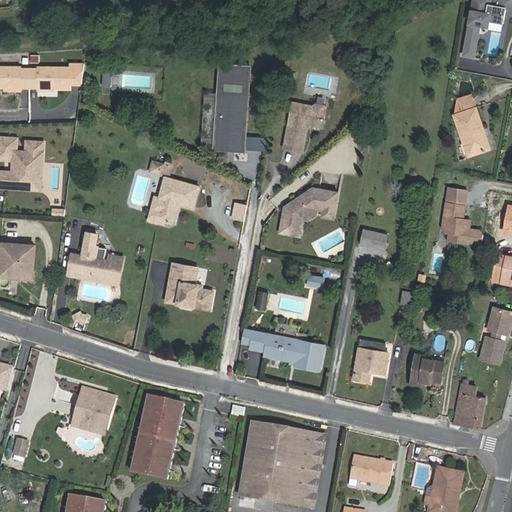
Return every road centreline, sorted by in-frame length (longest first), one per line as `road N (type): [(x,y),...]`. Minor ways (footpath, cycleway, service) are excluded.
road 1 (residential): [(509,447),(221,385)]
road 2 (residential): [(221,385),(0,320)]
road 3 (residential): [(141,511),(145,492),(199,490),(221,385)]
